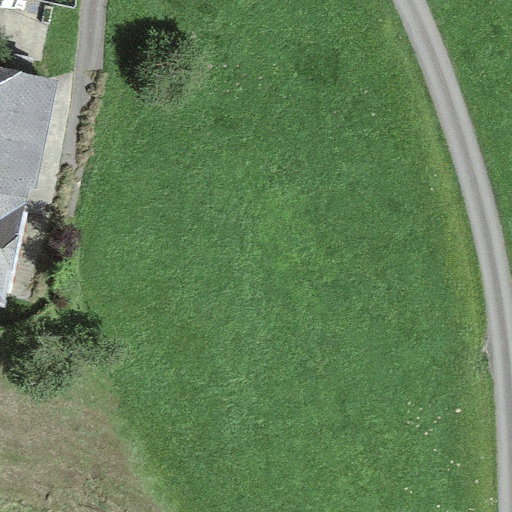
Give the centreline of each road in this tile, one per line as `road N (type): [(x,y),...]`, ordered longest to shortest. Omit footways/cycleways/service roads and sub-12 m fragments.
road 1 (track): [(511,511),(510,369),(494,266),(465,146),(410,0)]
road 2 (track): [(94,0),(63,202)]
